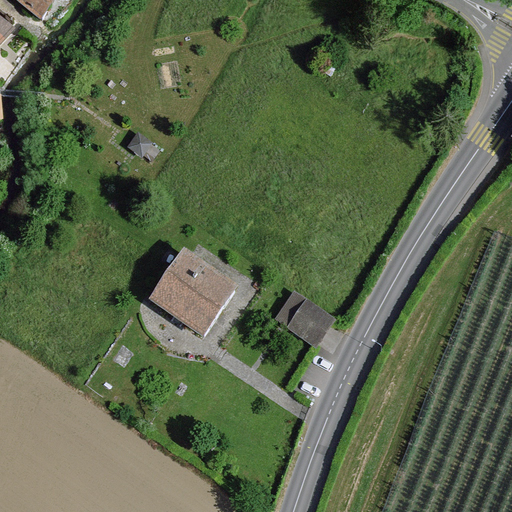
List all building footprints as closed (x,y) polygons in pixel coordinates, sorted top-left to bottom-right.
[(19,0),(44,20),(52,0),(19,0)] [(0,32),(9,24),(0,16),(0,32)] [(69,195),(50,185),(37,210),(57,220),(69,195)] [(185,259),(155,303),(207,339),(236,295),(185,259)] [(325,346),(342,314),(296,291),(279,323),(325,346)]
